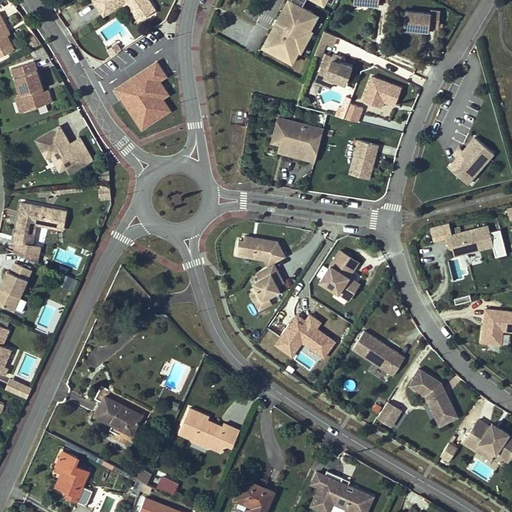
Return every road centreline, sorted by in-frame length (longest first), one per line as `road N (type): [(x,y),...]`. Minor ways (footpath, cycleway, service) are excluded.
road 1 (residential): [(185,227),(217,334),(254,378),(476,511)]
road 2 (unclassified): [(0,493),(118,238),(146,211)]
road 3 (residential): [(481,0),(437,64),(412,123),(390,214)]
road 4 (residential): [(390,227),(404,273),(438,329),(511,392)]
road 5 (residential): [(36,0),(95,110),(148,174)]
road 6 (residential): [(204,215),(242,205),(390,227)]
road 7 (residential): [(390,214),(210,192)]
road 8 (unclassified): [(191,164),(184,37),(192,0)]
